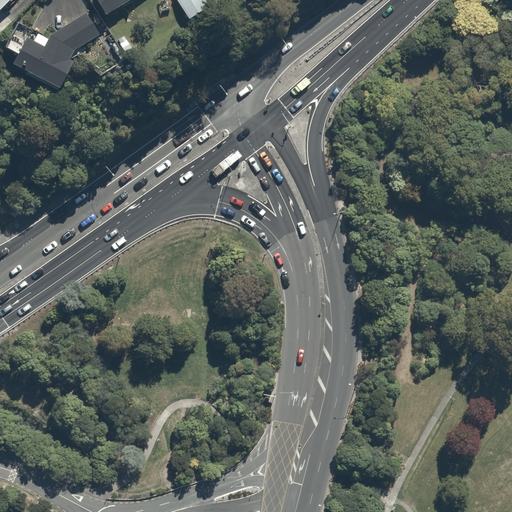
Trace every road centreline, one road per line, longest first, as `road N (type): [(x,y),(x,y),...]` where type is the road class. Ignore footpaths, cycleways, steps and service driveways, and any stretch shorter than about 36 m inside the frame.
road 1 (secondary): [(312,196),(339,278),(343,363),(322,439),(293,494)]
road 2 (trunk): [(0,263),(237,95)]
road 3 (secondary): [(293,494),(304,323),(297,244)]
road 4 (trunk): [(159,201),(0,315)]
road 5 (trunk): [(237,95),(356,0)]
road 6 (trunk): [(297,244),(250,209),(159,201)]
road 7 (trunk): [(345,56),(318,124),(312,196)]
